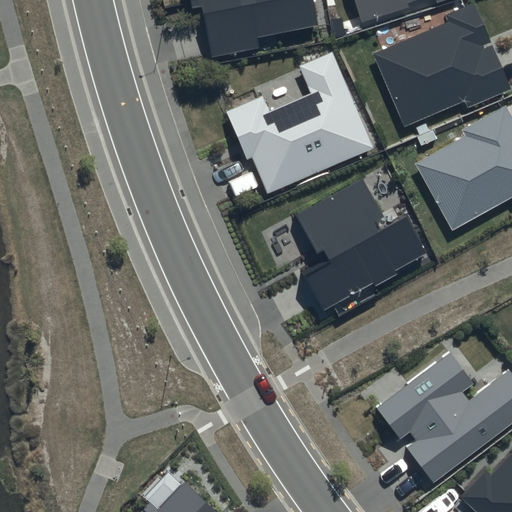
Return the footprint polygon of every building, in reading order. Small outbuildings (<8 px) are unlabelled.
[(310,0),(189,0),(190,0),(197,0),(208,52),(258,42),(255,30),(315,18),(310,0)] [(353,0),(359,15),(406,0),(405,0),(353,0)] [(448,18),(374,49),(403,118),(461,94),(465,103),(508,85),(472,0),(468,0),(445,10),(448,18)] [(369,142),(328,47),(296,61),(307,86),(267,103),(261,90),(224,106),(245,154),(252,151),(267,186),(369,142)] [(461,130),(413,157),(450,223),(510,190),(511,192),(511,113),(504,100),(459,125),(461,130)] [(360,174),(292,211),(312,247),(320,243),(324,252),(300,266),(322,306),(424,250),(401,209),(373,224),(367,213),(378,207),(360,174)] [(447,347),(373,404),(397,434),(407,426),(414,435),(403,444),(430,480),(511,416),(511,374),(506,367),(466,397),(459,388),(472,379),(447,347)] [(511,511),(511,444),(488,470),(482,465),(458,491),(480,511),(511,511)] [(221,511),(223,511),(185,477),(158,506),(165,511),(221,511)]
